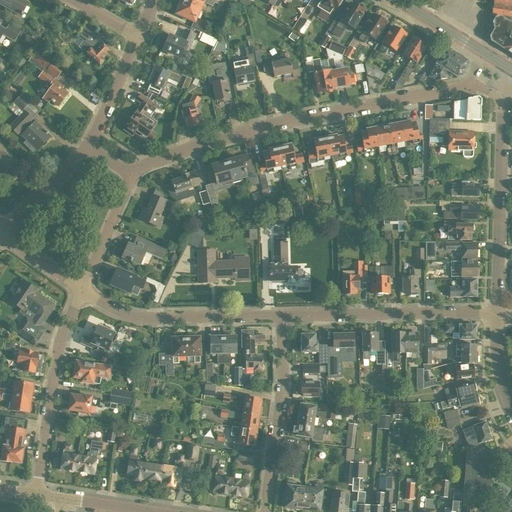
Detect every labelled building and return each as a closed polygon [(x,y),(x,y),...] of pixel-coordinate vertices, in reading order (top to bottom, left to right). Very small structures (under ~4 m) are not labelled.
[(0,0),(0,4),(14,12),(14,11),(22,15),(28,4),(21,0),(0,0)] [(181,0),(181,2),(200,10),(203,2),(212,6),(213,3),(221,7),(224,0),(181,0)] [(319,0),(316,7),(330,15),(332,12),(334,13),(338,6),(337,5),(340,0),(319,0)] [(511,0),(495,0),(494,15),(501,16),(501,17),(498,19),(496,24),(497,30),(493,38),(494,41),(511,52),(511,0)] [(200,10),(181,2),(176,14),(194,22),(191,28),(200,32),(204,34),(207,28),(203,26),(205,23),(196,19),(200,10)] [(358,5),(357,8),(351,4),(332,33),(339,37),(347,24),(355,29),(365,13),(363,12),(365,10),(364,6),(362,5),(358,5)] [(358,39),(364,43),(369,35),(376,39),(387,22),(374,14),(371,18),(371,17),(365,27),(366,27),(358,39)] [(297,24),(294,29),(303,34),(310,23),(302,18),(298,25),(297,24)] [(0,38),(2,35),(14,41),(21,30),(10,24),(6,30),(0,26),(0,38)] [(102,45),(97,41),(101,36),(85,24),(77,36),(83,41),(78,48),(86,55),(98,66),(99,65),(101,65),(103,63),(102,61),(103,60),(101,57),(108,51),(102,45)] [(379,50),(384,54),(389,47),(396,51),(406,35),(406,34),(405,32),(403,30),(399,30),(394,27),(392,30),(391,29),(385,39),(386,39),(379,50)] [(163,50),(164,50),(164,52),(170,54),(172,54),(180,57),(183,50),(188,52),(190,47),(195,35),(184,30),(179,41),(168,36),(163,50)] [(298,38),(291,32),(287,38),(295,43),(298,38)] [(318,45),(323,48),(330,38),(324,35),(318,45)] [(220,36),(213,50),(226,53),(224,36),(220,36)] [(394,86),(395,90),(401,89),(412,70),(420,58),(418,56),(425,46),(413,39),(403,55),(411,59),(394,86)] [(333,52),(336,44),(331,42),(328,50),(333,52)] [(344,56),(351,60),(357,50),(349,46),(344,56)] [(233,61),(238,85),(253,82),(250,67),(256,66),(252,47),(245,48),(246,58),(233,61)] [(424,72),(419,81),(424,84),(446,79),(450,73),(457,77),(462,76),(468,66),(467,61),(446,48),(436,64),(434,67),(429,76),(424,72)] [(49,89),(42,99),(47,102),(49,100),(58,107),(68,94),(61,89),(63,87),(55,81),(64,69),(37,49),(28,61),(42,72),(38,77),(41,79),(49,86),(47,88),(49,89)] [(329,71),(332,89),(332,88),(349,84),(354,83),(352,74),(347,75),(346,69),(340,70),(340,69),(335,70),(334,64),(342,62),(341,59),(342,56),(326,49),(328,60),(327,61),(329,71)] [(272,70),(273,76),(292,72),(293,78),(300,76),(297,63),(291,65),(288,52),(280,54),(281,60),(262,64),(263,71),(272,70)] [(332,89),(329,71),(322,73),(319,59),(313,61),(312,57),(305,58),(306,62),(305,63),(307,73),(314,72),(314,74),(318,92),(324,91),(325,93),(332,92),(331,89),(332,89)] [(230,101),(230,97),(226,80),(228,80),(224,63),(206,67),(209,84),(212,84),(215,100),(223,99),(223,103),(230,101)] [(364,65),(366,75),(372,78),(373,77),(380,81),(385,74),(375,68),(374,70),(364,65)] [(162,71),(154,68),(148,83),(151,85),(150,86),(155,89),(156,87),(162,90),(166,80),(174,83),(177,85),(180,78),(162,70),(162,71)] [(21,84),(26,74),(21,72),(16,82),(21,84)] [(188,78),(183,87),(187,89),(192,79),(188,78)] [(3,96),(0,99),(0,100),(4,104),(7,101),(9,102),(14,97),(7,91),(3,96)] [(8,108),(17,116),(31,102),(22,93),(8,108)] [(133,133),(143,141),(146,137),(149,139),(152,139),(153,137),(153,133),(150,131),(155,123),(148,118),(150,116),(144,112),(147,109),(149,110),(154,104),(140,94),(136,101),(141,105),(123,129),(132,135),(133,133)] [(197,125),(198,123),(199,123),(194,107),(199,97),(194,95),(187,107),(182,109),(182,111),(181,112),(186,127),(192,125),(193,126),(197,125)] [(453,119),(479,120),(480,100),(477,97),(453,102),(453,119)] [(450,105),(439,105),(439,117),(450,117),(450,105)] [(24,133),(22,136),(26,140),(28,139),(39,149),(51,137),(25,112),(10,128),(17,135),(22,130),(24,133)] [(429,121),(429,131),(444,132),(444,120),(430,119),(430,121),(429,121)] [(407,121),(399,123),(403,141),(410,139),(411,143),(417,142),(417,140),(421,139),(420,133),(416,134),(414,122),(407,123),(407,121)] [(399,123),(387,125),(392,153),(397,152),(396,147),(393,147),(392,143),(403,141),(399,123)] [(373,128),(377,146),(387,144),(388,148),(386,148),(387,154),(392,153),(387,125),(373,128)] [(369,148),(377,146),(373,128),(365,130),(365,132),(359,133),(362,144),(355,145),(356,151),(362,150),(363,153),(369,152),(369,148)] [(442,145),(442,147),(447,147),(447,150),(461,151),(461,156),(463,157),(470,157),(472,156),(472,149),(474,148),(475,144),(472,143),(472,133),(449,132),(448,132),(448,133),(442,133),(442,138),(442,145)] [(335,136),(327,137),(330,155),(339,153),(339,157),(346,156),(345,153),(352,152),(351,146),(344,147),(342,136),(336,137),(335,136)] [(330,155),(327,137),(313,140),(315,151),(307,153),(308,161),(316,159),(316,162),(323,160),(322,156),(330,155)] [(289,145),(274,148),(279,167),(287,165),(288,168),(294,167),(294,164),(302,162),(300,153),(292,155),(289,145)] [(0,172),(8,180),(19,169),(2,151),(3,150),(0,147),(0,172)] [(258,166),(260,172),(264,171),(265,174),(272,172),(271,169),(279,167),(274,148),(266,150),(266,152),(262,153),(265,165),(258,166)] [(245,156),(225,162),(231,183),(240,181),(239,178),(245,177),(246,181),(252,179),(245,156)] [(211,190),(206,191),(206,192),(208,197),(208,198),(211,205),(217,203),(213,190),(218,189),(217,185),(222,183),(223,186),(231,183),(225,162),(205,168),(211,190)] [(171,182),(175,193),(192,187),(192,186),(200,184),(195,171),(188,174),(187,173),(182,175),(183,178),(171,182)] [(269,200),(267,190),(268,189),(265,174),(258,176),(264,201),(269,200)] [(450,197),(461,197),(478,197),(478,184),(451,184),(450,197)] [(411,187),(404,188),(404,201),(412,200),(411,187)] [(424,187),(411,187),(412,200),(425,199),(424,187)] [(305,189),(308,204),(314,203),(312,188),(305,189)] [(404,188),(396,189),(396,201),(404,201),(404,188)] [(396,201),(396,189),(388,189),(389,202),(396,201)] [(206,192),(206,191),(199,193),(202,205),(210,203),(210,205),(211,205),(208,198),(208,197),(206,192)] [(365,191),(357,191),(357,202),(365,202),(365,191)] [(138,219),(159,227),(163,218),(160,217),(163,210),(166,211),(169,202),(152,196),(146,210),(142,208),(138,219)] [(169,202),(166,211),(175,215),(178,209),(172,203),(169,202)] [(327,203),(315,205),(317,216),(329,214),(327,203)] [(397,221),(396,203),(385,203),(385,207),(383,207),(384,231),(391,231),(391,224),(397,224),(397,221)] [(459,220),(477,220),(477,208),(468,208),(468,206),(449,206),(449,211),(443,211),(443,219),(456,219),(456,213),(459,213),(459,220)] [(443,229),(447,229),(447,240),(454,240),(470,240),(470,232),(471,232),(471,231),(472,230),(472,225),(471,225),(471,224),(451,223),(443,222),(443,229)] [(199,228),(193,245),(201,247),(206,231),(199,228)] [(274,240),(273,228),(261,228),(262,241),(274,240)] [(128,244),(122,258),(147,268),(152,255),(162,260),(166,250),(157,246),(136,238),(133,246),(128,244)] [(271,264),(271,267),(269,267),(270,281),(287,280),(287,283),(294,282),(294,280),(296,280),(295,267),(286,267),(286,250),(285,241),(273,242),(273,250),(274,264),(271,264)] [(424,242),(425,261),(433,261),(432,242),(424,242)] [(445,250),(451,250),(460,250),(460,259),(476,258),(476,243),(451,243),(445,243),(445,250)] [(198,251),(199,283),(211,283),(211,278),(235,278),(235,281),(249,281),(248,257),(235,257),(235,261),(214,262),(214,251),(198,251)] [(342,271),(342,294),(355,293),(355,289),(358,289),(358,277),(361,277),(361,276),(366,276),(366,265),(363,265),(363,261),(352,262),(352,271),(342,271)] [(450,277),(460,277),(476,277),(476,261),(460,261),(460,270),(450,270),(450,277)] [(369,282),(371,282),(371,293),(388,293),(388,278),(392,278),(392,267),(369,267),(369,282)] [(120,290),(126,293),(127,291),(129,292),(132,284),(142,288),(145,282),(154,286),(156,291),(152,301),(157,304),(165,285),(147,278),(146,281),(117,268),(114,276),(112,276),(110,282),(111,283),(111,284),(121,288),(120,290)] [(416,279),(420,278),(420,270),(403,271),(403,277),(402,277),(402,293),(416,293),(416,279)] [(449,296),(460,296),(460,297),(475,297),(475,279),(460,279),(456,279),(456,287),(449,287),(449,296)] [(425,292),(434,292),(434,281),(425,281),(425,292)] [(26,315),(15,331),(36,345),(45,330),(40,326),(44,320),(44,321),(54,306),(34,293),(36,290),(25,282),(20,289),(21,290),(12,303),(22,309),(23,307),(36,315),(33,320),(26,315)] [(445,332),(459,333),(459,339),(474,339),(474,325),(445,325),(445,332)] [(80,343),(93,348),(91,351),(98,355),(101,348),(107,350),(111,341),(114,342),(117,336),(112,334),(114,331),(107,328),(106,331),(98,327),(92,340),(83,336),(80,343)] [(404,352),(404,332),(391,333),(391,362),(399,361),(399,352),(404,352)] [(417,332),(404,332),(404,352),(411,352),(411,360),(417,360),(417,332)] [(377,351),(377,375),(386,375),(385,342),(376,342),(376,333),(362,333),(363,351),(363,360),(369,360),(370,351),(377,351)] [(327,344),(327,364),(327,377),(336,377),(336,363),(355,362),(355,347),(353,347),(352,334),(333,334),(333,347),(332,347),(333,353),(327,353),(327,344)] [(265,335),(254,336),(254,337),(254,336),(245,336),(245,368),(255,368),(255,370),(260,370),(260,368),(262,368),(262,357),(254,357),(254,343),(265,343),(265,335)] [(318,364),(327,364),(327,344),(314,345),(314,335),(302,335),(302,352),(318,352),(318,364)] [(185,356),(185,338),(184,338),(183,336),(179,337),(178,338),(172,338),(172,363),(178,363),(178,356),(185,356)] [(186,338),(185,338),(185,356),(194,356),(194,363),(199,363),(198,338),(192,338),(191,336),(188,336),(186,338)] [(217,364),(223,364),(222,337),(210,337),(210,353),(217,353),(217,364)] [(222,337),(223,364),(224,364),(224,368),(229,368),(229,353),(235,353),(235,337),(222,337)] [(436,343),(424,345),(424,346),(423,346),(423,368),(431,368),(431,352),(446,351),(446,343),(436,345),(436,343)] [(461,363),(475,363),(475,346),(456,345),(456,357),(461,357),(461,363)] [(26,351),(26,352),(14,351),(13,359),(18,360),(16,370),(34,373),(35,367),(37,367),(37,362),(36,361),(37,354),(33,353),(33,352),(26,351)] [(88,385),(90,383),(101,385),(102,378),(109,380),(111,368),(77,362),(76,366),(74,368),(73,372),(75,374),(74,377),(83,378),(82,382),(84,382),(85,384),(88,385)] [(447,375),(455,374),(455,378),(473,376),(472,364),(462,365),(462,364),(454,365),(454,363),(446,365),(447,375)] [(326,366),(301,366),(302,374),(326,374),(326,366)] [(428,370),(423,372),(423,383),(423,389),(437,386),(435,378),(430,380),(428,372),(428,370)] [(1,389),(0,394),(30,399),(31,393),(32,393),(34,386),(32,386),(32,385),(15,382),(14,392),(1,389)] [(301,382),(301,395),(320,396),(320,389),(317,389),(317,382),(301,382)] [(440,403),(477,393),(474,382),(444,390),(445,395),(438,397),(440,403)] [(206,383),(205,395),(216,397),(217,385),(206,383)] [(111,389),(110,396),(131,399),(132,392),(111,389)] [(477,393),(440,403),(442,410),(459,405),(460,409),(479,405),(477,393)] [(30,399),(0,394),(0,402),(1,402),(1,400),(12,402),(11,410),(28,413),(28,412),(30,412),(31,405),(29,405),(30,399)] [(222,402),(229,403),(230,396),(223,394),(222,402)] [(85,414),(87,412),(88,412),(90,405),(98,407),(100,399),(91,398),(91,397),(83,395),(83,397),(71,395),(70,403),(69,402),(68,404),(67,406),(68,408),(69,408),(69,409),(80,411),(81,414),(85,414)] [(131,399),(110,396),(109,403),(130,406),(131,399)] [(240,397),(239,404),(244,405),(243,413),(258,415),(261,400),(245,398),(240,397)] [(298,414),(298,415),(333,420),(334,414),(315,411),(315,407),(300,405),(300,409),(298,410),(298,414)] [(227,417),(228,411),(221,409),(220,417),(227,418),(227,417)] [(443,413),(445,420),(458,417),(456,410),(443,413)] [(237,419),(237,420),(242,420),(241,428),(256,431),(258,415),(243,413),(238,412),(237,419)] [(381,414),(380,428),(391,429),(392,415),(381,414)] [(333,420),(298,415),(299,415),(299,416),(297,417),(297,420),(298,422),(297,425),(325,429),(327,419),(333,420)] [(5,418),(3,428),(7,429),(5,443),(4,442),(2,461),(11,462),(11,461),(18,462),(22,456),(24,445),(22,445),(26,421),(5,418)] [(467,445),(472,445),(491,439),(485,422),(462,429),(467,445)] [(348,424),(347,433),(355,435),(356,425),(348,424)] [(297,425),(297,426),(296,426),(296,430),(297,431),(296,435),(311,437),(311,440),(322,442),(322,436),(324,436),(325,429),(297,425)] [(256,431),(241,428),(239,437),(234,436),(233,443),(254,446),(256,431)] [(107,441),(114,443),(116,430),(109,429),(107,441)] [(355,435),(347,433),(345,448),(354,449),(355,435)] [(74,472),(77,472),(79,456),(70,455),(72,439),(65,438),(64,445),(60,470),(68,471),(69,473),(72,473),(74,472)] [(116,439),(114,451),(121,452),(123,440),(116,439)] [(94,475),(97,459),(103,460),(104,450),(102,450),(103,442),(91,441),(89,458),(79,456),(77,472),(80,473),(81,474),(84,475),(86,474),(94,475)] [(298,452),(308,453),(309,443),(297,441),(296,448),(299,449),(298,452)] [(428,442),(427,453),(441,454),(442,443),(428,442)] [(184,460),(197,462),(199,446),(186,445),(184,460)] [(141,479),(144,480),(145,473),(143,472),(144,464),(138,463),(139,455),(137,455),(138,448),(130,447),(129,456),(127,473),(133,474),(132,480),(141,482),(141,479)] [(462,502),(463,503),(472,503),(488,504),(494,451),(468,448),(465,476),(462,502)] [(354,454),(353,462),(354,462),(353,470),(353,479),(362,479),(363,463),(361,463),(362,454),(354,454)] [(209,455),(207,468),(214,469),(216,457),(209,455)] [(144,480),(162,482),(163,476),(161,475),(163,466),(144,464),(143,472),(145,473),(144,480)] [(217,464),(215,478),(212,493),(220,494),(221,496),(225,496),(227,495),(229,495),(231,480),(221,479),(222,475),(223,475),(224,468),(223,468),(224,465),(217,464)] [(163,476),(162,482),(165,483),(165,485),(174,487),(175,482),(180,482),(182,469),(163,466),(161,475),(163,476)] [(353,470),(345,469),(344,485),(352,485),(352,479),(353,479),(353,470)] [(229,495),(232,496),(233,497),(237,498),(238,497),(246,498),(250,472),(243,471),(242,482),(231,480),(229,495)] [(378,489),(390,490),(392,472),(385,472),(385,474),(379,473),(378,489)] [(299,511),(300,510),(302,510),(304,488),(295,487),(296,481),(287,480),(284,508),(294,509),(294,510),(299,511)] [(448,481),(440,480),(439,497),(447,498),(448,481)] [(404,500),(413,500),(413,499),(417,499),(419,484),(405,483),(404,500)] [(302,510),(304,510),(305,511),(307,511),(308,511),(310,511),(320,511),(322,490),(323,485),(316,484),(314,486),(314,489),(304,488),(302,510)] [(343,511),(344,508),(347,508),(349,494),(332,492),(330,511),(343,511)] [(356,511),(369,511),(369,506),(364,506),(365,492),(358,492),(357,506),(356,511)] [(385,492),(383,511),(393,511),(394,505),(391,505),(392,493),(385,492)] [(370,511),(381,511),(382,507),(383,493),(376,493),(375,503),(377,503),(377,506),(371,506),(370,511)] [(459,511),(461,494),(453,494),(452,509),(444,508),(443,511),(459,511)] [(435,500),(425,499),(424,510),(417,509),(416,511),(435,511),(435,510),(434,510),(435,500)] [(397,502),(396,511),(411,511),(412,505),(406,505),(406,503),(397,502)] [(472,503),(463,503),(462,511),(469,511),(470,510),(472,503)]
